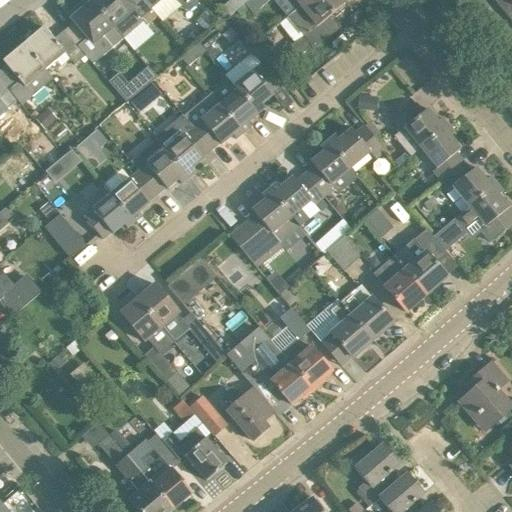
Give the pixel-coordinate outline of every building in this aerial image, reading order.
[(142,0),(94,0),(91,3),(116,32),(123,40),(126,43),(156,18),(161,23),(162,23),(154,13),(142,0)] [(142,0),(154,13),(168,0),(173,0),(180,7),(188,13),(198,5),(193,0),(142,0)] [(235,12),(244,5),(248,2),(246,0),(230,0),(229,1),(221,8),(229,18),(235,12)] [(253,16),(272,0),(281,0),(292,13),(299,7),(307,0),(250,0),(248,2),(244,5),(248,10),(253,16)] [(287,17),(303,37),(284,52),(292,63),(311,47),(313,50),(340,28),(339,28),(336,30),(327,19),(346,3),(345,3),(344,3),(341,0),(307,0),(299,7),(292,13),(287,17)] [(511,0),(492,0),(511,23),(511,0)] [(71,20),(74,23),(64,32),(85,57),(87,55),(98,46),(105,54),(123,40),(116,32),(91,3),(71,20)] [(204,13),(195,21),(206,34),(215,25),(204,13)] [(64,32),(54,40),(44,28),(23,46),(45,71),(64,55),(66,58),(74,66),(85,57),(64,32)] [(211,39),(201,47),(211,60),(222,52),(211,39)] [(3,63),(6,66),(0,71),(0,80),(10,92),(17,101),(21,106),(52,80),(45,71),(23,46),(3,63)] [(267,59),(278,72),(288,64),(277,51),(267,59)] [(189,52),(181,59),(188,67),(196,60),(189,52)] [(280,87),(261,65),(234,87),(257,116),(265,109),(261,105),(272,96),(271,95),(280,87)] [(118,74),(108,83),(126,104),(156,78),(147,68),(127,84),(118,74)] [(0,80),(0,103),(6,110),(17,101),(10,92),(0,80)] [(234,87),(229,81),(211,95),(243,134),(250,128),(247,124),(257,116),(234,87)] [(210,95),(183,117),(211,151),(219,144),(221,145),(232,136),(235,140),(243,134),(211,95),(210,95)] [(409,158),(420,149),(448,126),(442,119),(437,123),(427,110),(423,114),(415,104),(392,123),(399,132),(393,137),(409,158)] [(47,109),(34,120),(43,131),(56,120),(47,109)] [(182,117),(156,139),(165,150),(189,179),(196,173),(192,169),(204,160),(202,158),(211,151),(183,117),(182,117)] [(440,182),(464,163),(456,154),(460,150),(450,137),(454,134),(448,126),(420,149),(436,170),(432,173),(440,182)] [(327,143),(350,170),(370,154),(373,158),(383,150),(364,127),(354,134),(351,130),(338,140),(335,136),(327,143)] [(97,155),(98,147),(90,138),(76,149),(88,163),(97,155)] [(189,179),(165,150),(156,139),(155,139),(156,141),(130,162),(138,172),(157,196),(165,189),(166,190),(178,181),(181,185),(189,179)] [(314,167),(305,175),(324,198),(334,190),(338,195),(357,179),(350,170),(327,143),(320,148),(323,153),(311,163),(314,167)] [(23,151),(6,167),(19,180),(36,165),(23,151)] [(71,151),(45,172),(55,184),(81,162),(71,151)] [(471,172),(464,163),(440,182),(448,192),(452,189),(468,209),(496,185),(490,178),(486,181),(475,169),(471,172)] [(138,172),(110,195),(134,224),(141,218),(138,214),(149,204),(148,203),(157,196),(138,172)] [(291,219),(299,228),(308,220),(300,211),(311,202),(315,206),(324,198),(305,175),(296,183),(292,178),(279,189),(276,185),(269,191),(292,218),(291,219)] [(462,230),(476,218),(485,229),(481,232),(488,241),(511,222),(504,212),(508,209),(498,196),(502,193),(496,185),(468,209),(454,221),(462,230)] [(230,237),(256,269),(282,248),(279,244),(299,228),(291,219),(292,218),(269,191),(261,197),(265,201),(252,211),(256,216),(230,237)] [(83,218),(98,235),(102,241),(111,233),(112,235),(123,226),(127,230),(134,224),(110,195),(83,218)] [(346,212),(339,204),(334,209),(341,217),(346,212)] [(0,212),(0,230),(8,224),(6,222),(13,216),(6,208),(0,212)] [(61,246),(75,234),(60,216),(45,228),(61,246)] [(447,277),(441,271),(452,262),(425,231),(413,241),(424,254),(414,262),(403,248),(393,257),(426,295),(447,277)] [(362,256),(345,237),(336,245),(353,264),(362,256)] [(336,245),(326,254),(343,273),(353,264),(336,245)] [(393,257),(383,265),(372,275),(405,313),(426,295),(393,257)] [(199,259),(167,287),(183,307),(216,278),(199,259)] [(26,279),(15,288),(6,295),(10,300),(3,305),(13,317),(39,295),(26,279)] [(136,300),(160,329),(177,316),(178,314),(154,285),(136,300)] [(393,323),(372,299),(361,308),(350,295),(340,304),(372,341),(393,323)] [(144,343),(146,341),(160,329),(136,300),(120,314),(144,343)] [(341,325),(330,334),(331,335),(319,345),(339,369),(341,367),(337,362),(347,354),(351,359),(372,341),(340,304),(329,312),(341,325)] [(190,314),(181,321),(189,331),(188,331),(216,365),(226,357),(190,314)] [(313,391),(290,365),(280,353),(259,328),(239,344),(255,363),(242,375),(253,387),(274,412),(287,401),(291,407),(300,399),(302,401),(313,391)] [(0,360),(3,365),(18,353),(1,331),(0,331),(0,360)] [(103,337),(110,345),(117,339),(110,331),(103,337)] [(332,372),(304,341),(301,338),(297,342),(295,340),(280,353),(290,365),(313,391),(324,382),(322,380),(332,372)] [(72,356),(79,350),(74,344),(66,351),(72,356)] [(177,374),(160,355),(159,356),(153,349),(144,356),(180,398),(190,389),(177,374)] [(61,365),(55,359),(48,366),(53,372),(61,365)] [(511,407),(498,391),(507,384),(490,364),(469,383),(474,389),(459,402),(484,433),(485,432),(484,431),(511,408),(511,407)] [(252,442),(268,429),(263,423),(274,412),(253,387),(241,397),(233,387),(224,395),(233,406),(222,415),(237,433),(236,433),(237,435),(242,430),(252,442)] [(214,437),(226,427),(203,399),(191,410),(214,437)] [(193,416),(181,402),(172,410),(183,424),(193,416)] [(417,432),(438,419),(432,409),(411,422),(417,432)] [(227,464),(196,428),(179,443),(171,434),(162,443),(178,462),(184,457),(206,482),(227,464)] [(192,494),(172,470),(179,464),(178,462),(162,443),(155,435),(145,445),(151,452),(153,451),(159,458),(147,468),(141,461),(145,457),(137,448),(125,457),(171,511),(183,501),(184,502),(189,498),(189,497),(192,494)] [(125,457),(108,436),(98,445),(116,466),(115,466),(138,493),(129,501),(137,511),(170,511),(171,511),(125,457)] [(384,478),(399,465),(382,446),(369,457),(363,450),(351,461),(356,467),(355,469),(366,482),(357,489),(370,505),(378,499),(392,487),(384,478)] [(423,495),(407,475),(392,487),(378,499),(388,511),(422,511),(431,504),(421,511),(413,511),(409,507),(423,495)] [(322,511),(312,499),(309,501),(306,501),(301,505),(300,508),(294,511),(322,511)] [(362,511),(363,511),(356,503),(347,511),(362,511)]
